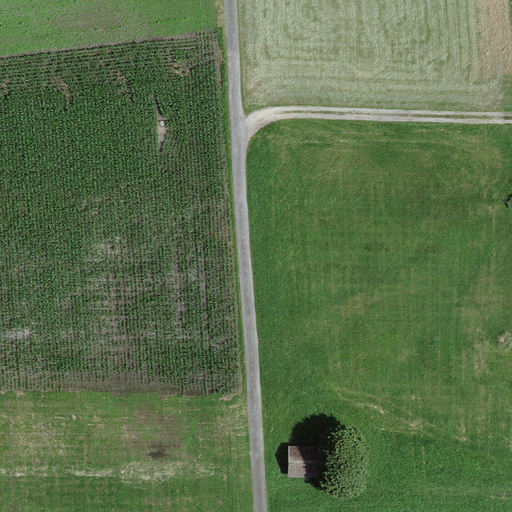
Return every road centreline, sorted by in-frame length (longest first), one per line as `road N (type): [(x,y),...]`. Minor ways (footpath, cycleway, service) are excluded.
road 1 (track): [(230,0),(262,511)]
road 2 (track): [(511,119),(275,115),(239,139)]
